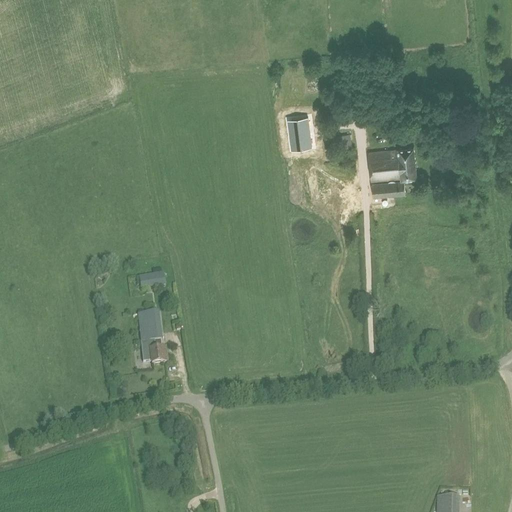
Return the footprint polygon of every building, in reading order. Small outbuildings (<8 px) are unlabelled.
[(314,129),(299,130),(301,150),(316,149),(314,129)] [(350,135),(338,137),(340,150),(353,147),(350,135)] [(418,179),(415,147),(399,149),(399,150),(370,153),(372,181),(402,179),(402,180),(418,179)] [(406,195),(404,181),(372,184),(373,198),(406,195)] [(163,273),(140,277),(141,290),(165,286),(163,273)] [(154,300),(134,302),(135,311),(155,310),(154,300)] [(170,320),(176,319),(174,310),(167,312),(170,320)] [(139,314),(141,343),(143,363),(151,362),(151,364),(167,363),(166,349),(161,349),(160,341),(161,341),(160,331),(151,332),(150,314),(139,314)] [(162,433),(173,431),(172,425),(161,427),(162,433)] [(434,495),(434,511),(451,511),(451,509),(456,509),(456,495),(434,495)]
